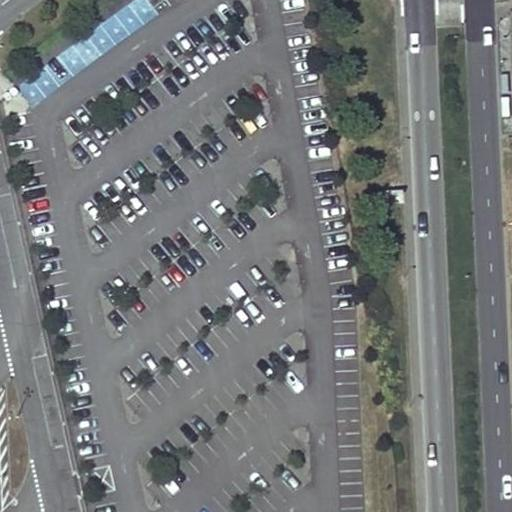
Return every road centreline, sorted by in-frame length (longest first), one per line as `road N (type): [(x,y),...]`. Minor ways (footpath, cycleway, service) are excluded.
road 1 (primary): [(502,511),(479,0)]
road 2 (primary): [(419,0),(441,511)]
